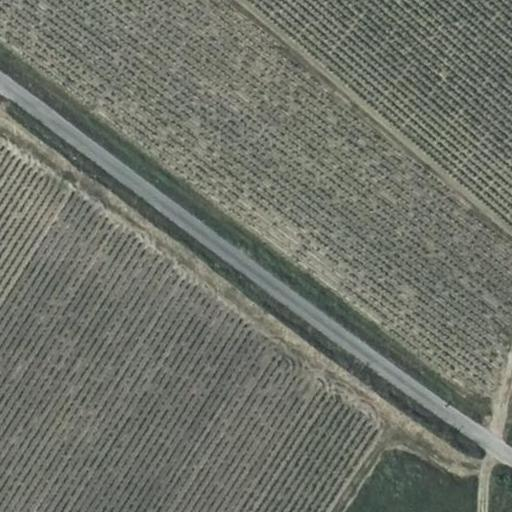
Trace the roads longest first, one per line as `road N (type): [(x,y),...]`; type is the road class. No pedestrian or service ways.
road 1 (unclassified): [(0,85),(511,465)]
road 2 (track): [(482,511),(511,372)]
